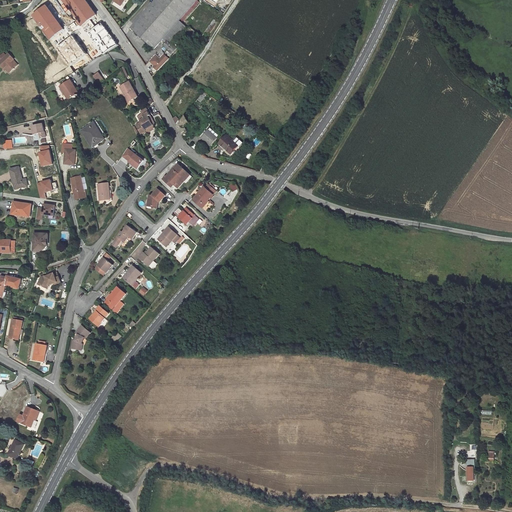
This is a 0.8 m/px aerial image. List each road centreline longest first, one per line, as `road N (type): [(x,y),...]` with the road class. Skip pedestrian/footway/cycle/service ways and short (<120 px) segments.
road 1 (primary): [(392,0),(323,124),(145,338),(87,421)]
road 2 (track): [(130,500),(150,468),(163,464),(289,496),(386,497),(481,511)]
road 3 (unclassified): [(511,240),(370,216),(288,187)]
road 4 (track): [(307,195),(381,74),(412,0)]
road 5 (residential): [(92,0),(147,77),(182,146)]
road 6 (track): [(162,107),(237,0)]
